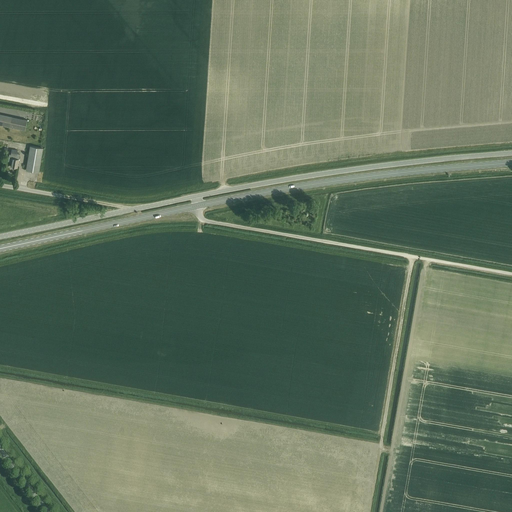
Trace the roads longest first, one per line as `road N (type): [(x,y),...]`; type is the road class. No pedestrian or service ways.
road 1 (secondary): [(0,249),(337,180),(511,162)]
road 2 (unclassified): [(511,153),(289,179),(0,236)]
road 3 (track): [(511,274),(201,219),(194,196)]
